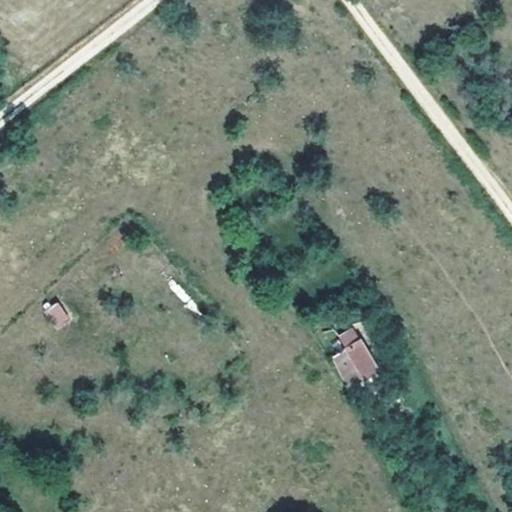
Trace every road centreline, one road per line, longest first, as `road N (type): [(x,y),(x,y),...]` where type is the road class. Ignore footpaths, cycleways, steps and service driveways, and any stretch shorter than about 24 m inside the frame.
road 1 (track): [(358,0),(511,209)]
road 2 (track): [(0,118),(153,0)]
